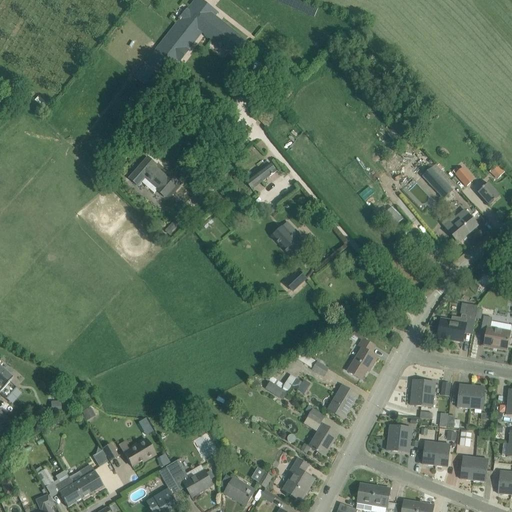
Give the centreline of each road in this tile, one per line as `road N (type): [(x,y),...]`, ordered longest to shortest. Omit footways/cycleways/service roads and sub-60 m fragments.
road 1 (unclassified): [(419,319),(241,111)]
road 2 (residential): [(501,511),(351,451)]
road 3 (unclassified): [(419,319),(469,259),(511,224)]
